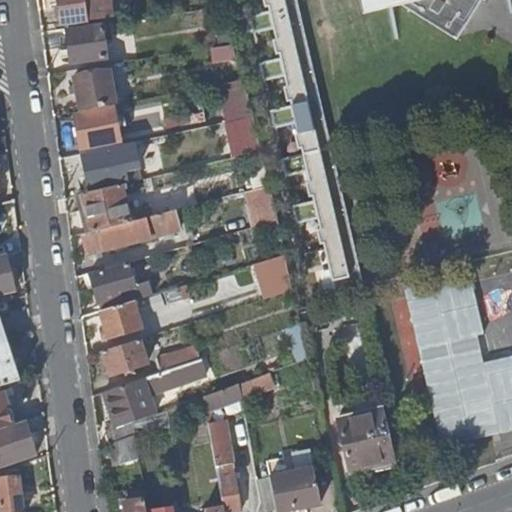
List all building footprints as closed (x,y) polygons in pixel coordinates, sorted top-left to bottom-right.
[(100,0),(57,0),(60,22),(97,17),(95,1),(100,0)] [(264,0),(267,10),(249,14),(253,32),(272,27),(279,57),(261,62),(265,80),(284,75),(290,107),(272,111),(277,128),(295,125),(302,154),(284,158),(288,176),(306,172),(313,202),(295,205),(299,223),(318,219),(335,300),(366,294),(298,0),(264,0)] [(377,0),(378,0),(379,0),(400,0),(451,32),(463,14),(461,13),(469,0),(377,0)] [(139,34),(137,18),(121,20),(124,36),(139,34)] [(70,62),(106,57),(102,25),(66,30),(70,62)] [(233,45),(211,49),(214,67),(236,62),(233,45)] [(80,110),(115,104),(109,69),(74,76),(80,110)] [(231,156),(255,152),(243,81),(220,85),(231,156)] [(113,107),(74,114),(81,149),(120,141),(113,107)] [(133,130),(160,123),(157,111),(130,117),(133,130)] [(127,181),(120,145),(82,153),(90,189),(127,181)] [(129,221),(120,184),(82,193),(91,231),(129,221)] [(276,219),(268,185),(246,190),(249,202),(245,203),(251,227),(276,219)] [(149,192),(152,211),(173,208),(170,189),(149,192)] [(175,209),(129,221),(91,231),(83,233),(88,253),(180,229),(175,209)] [(262,299),(293,289),(286,260),(284,253),(251,264),(262,299)] [(0,297),(14,294),(5,255),(0,255),(0,297)] [(134,285),(128,262),(90,272),(99,302),(119,296),(117,290),(134,285)] [(471,272),(406,287),(443,445),(511,428),(511,354),(485,361),(479,333),(486,331),(471,272)] [(184,301),(180,285),(161,291),(165,306),(184,301)] [(140,327),(132,300),(100,310),(108,337),(140,327)] [(148,362),(140,338),(102,350),(109,374),(148,362)] [(6,361),(12,359),(6,342),(1,344),(6,361)] [(0,344),(0,386),(19,380),(12,359),(6,361),(1,344),(0,344)] [(161,372),(201,358),(196,344),(156,358),(161,372)] [(205,370),(201,358),(161,372),(103,391),(113,419),(153,406),(148,389),(205,370)] [(274,383),(271,372),(239,383),(241,395),(274,383)] [(241,395),(239,383),(204,396),(206,406),(216,459),(225,511),(231,511),(241,510),(225,421),(218,423),(212,410),(242,399),(241,395)] [(0,394),(0,427),(11,424),(2,394),(0,394)] [(206,406),(204,396),(168,409),(170,419),(206,406)] [(351,473),(395,463),(380,399),(358,404),(360,415),(339,420),(351,473)] [(170,419),(168,409),(136,421),(139,430),(170,419)] [(11,424),(0,427),(0,465),(37,453),(25,419),(11,424)] [(109,429),(113,442),(135,434),(131,421),(109,429)] [(117,467),(138,460),(131,438),(110,444),(117,467)] [(257,470),(265,511),(277,511),(321,503),(314,467),(271,476),(269,468),(257,470)] [(0,511),(21,511),(18,476),(0,478),(0,511)] [(127,511),(147,511),(145,499),(126,501),(127,511)]
